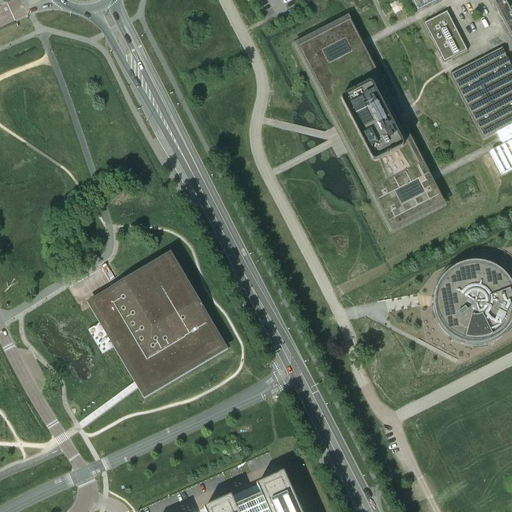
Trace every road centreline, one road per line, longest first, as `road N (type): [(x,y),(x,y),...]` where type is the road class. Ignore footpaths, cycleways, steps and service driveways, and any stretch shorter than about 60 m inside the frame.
road 1 (primary): [(368,511),(101,5)]
road 2 (unclassified): [(433,511),(258,158),(259,67),(225,0)]
road 3 (unclassified): [(0,328),(83,473),(81,511)]
